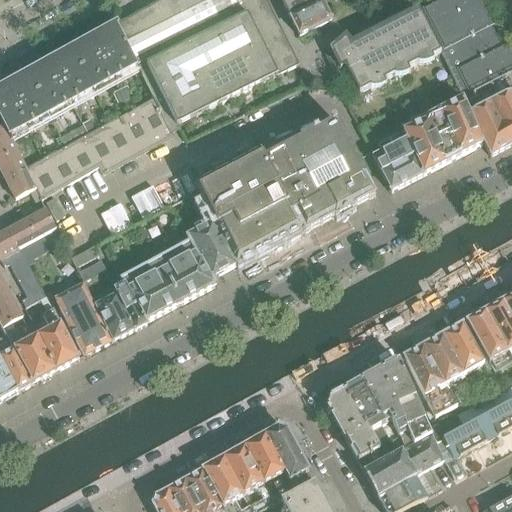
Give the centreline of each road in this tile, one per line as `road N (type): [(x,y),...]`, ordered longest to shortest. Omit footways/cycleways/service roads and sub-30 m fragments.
road 1 (residential): [(0,445),(511,177)]
road 2 (residential): [(295,399),(511,280)]
road 3 (residential): [(122,492),(295,399)]
road 4 (residential): [(356,511),(295,399)]
